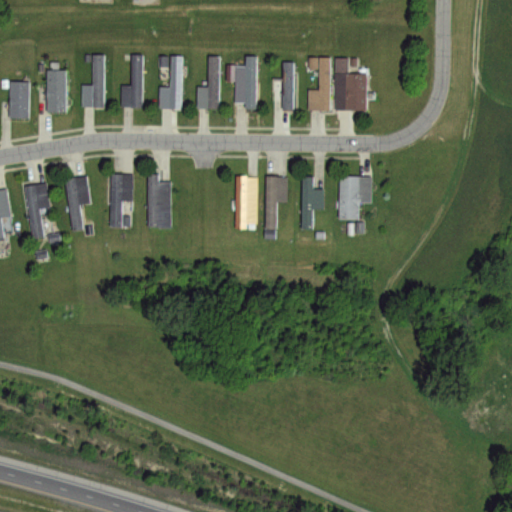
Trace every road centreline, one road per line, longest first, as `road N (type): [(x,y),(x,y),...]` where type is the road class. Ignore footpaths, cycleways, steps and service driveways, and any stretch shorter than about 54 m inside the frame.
road 1 (residential): [(0,156),(118,139),(403,138),(436,106),(446,10)]
road 2 (trunk): [(146,511),(0,472)]
